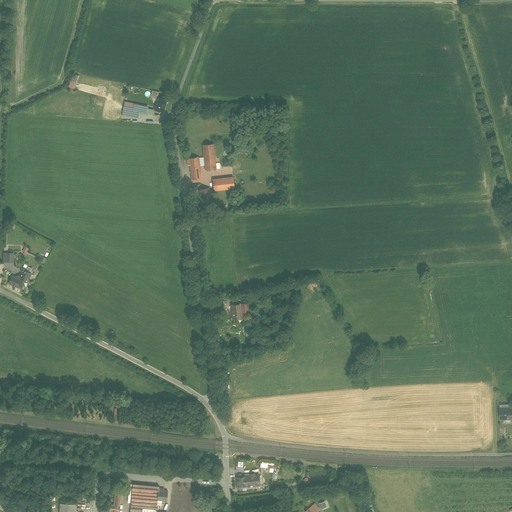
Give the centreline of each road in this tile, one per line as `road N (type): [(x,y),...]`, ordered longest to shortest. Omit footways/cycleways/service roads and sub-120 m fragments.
road 1 (residential): [(212,0),(174,114),(206,401)]
road 2 (residential): [(206,401),(0,291)]
road 3 (residential): [(291,0),(486,0)]
road 4 (residential): [(226,480),(112,471),(99,479),(94,511)]
road 5 (track): [(198,294),(319,272)]
